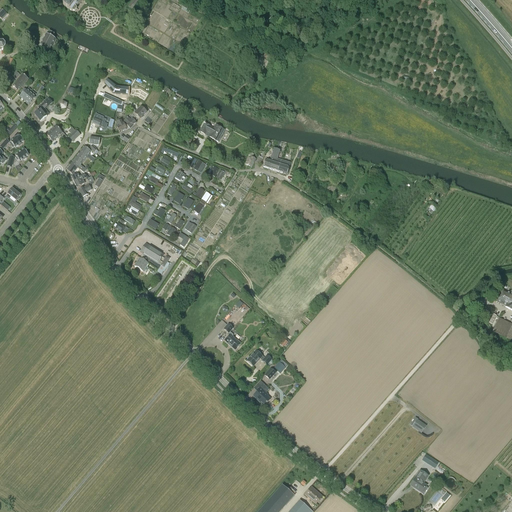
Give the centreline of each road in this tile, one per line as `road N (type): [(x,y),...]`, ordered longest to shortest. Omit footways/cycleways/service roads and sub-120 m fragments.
road 1 (tertiary): [(378,511),(270,428),(139,297),(58,169)]
road 2 (track): [(511,314),(489,302),(469,308),(323,472)]
road 3 (residential): [(285,181),(233,169),(138,127),(88,135),(58,169)]
road 4 (track): [(279,178),(169,328)]
